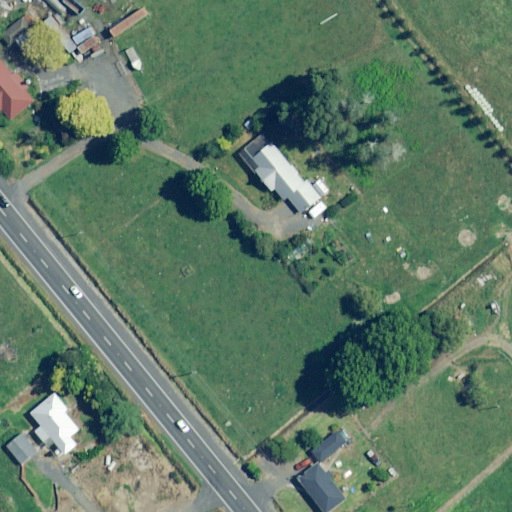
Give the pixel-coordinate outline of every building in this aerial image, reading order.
[(75,47),(49,16),(42,22),(67,53),(75,47)] [(36,37),(29,28),(14,40),(21,49),(36,37)] [(26,90),(29,88),(15,72),(12,74),(0,59),(0,111),(2,110),(10,120),(34,101),(26,90)] [(314,172),(305,181),(263,133),(241,153),(239,155),(272,192),(274,190),(285,202),(287,200),(301,215),(329,189),(314,172)] [(54,443),(57,447),(53,450),(57,456),(62,453),(64,455),(78,444),(70,435),(81,426),(68,411),(54,394),(29,414),(40,428),(35,432),(48,448),(54,443)] [(344,442),(335,431),(309,452),(319,463),(344,442)] [(37,451),(22,433),(7,446),(22,464),(37,451)] [(328,511),(345,500),(319,464),(298,480),(322,511),(328,511)]
